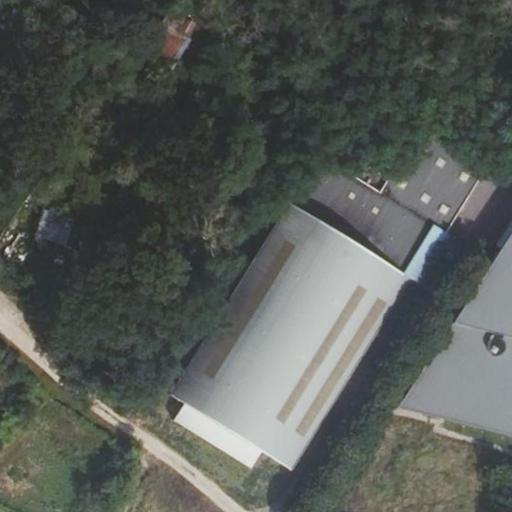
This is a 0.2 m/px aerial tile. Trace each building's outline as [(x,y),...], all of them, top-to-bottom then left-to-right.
[(426,128),(393,179),(454,232),(492,169),(426,128)] [(436,277),(461,238),(454,232),(393,179),(386,176),(370,167),(362,180),(326,159),(177,391),(192,400),(181,418),(256,466),(267,449),(296,467),(416,281),(424,269),(431,273),(436,277)] [(34,236),(65,244),(71,218),(40,210),(34,236)] [(511,231),(502,246),(508,250),(511,243),(511,231)] [(511,243),(508,250),(496,268),(405,406),(511,434),(511,243)] [(423,285),(431,273),(424,269),(416,281),(423,285)]
